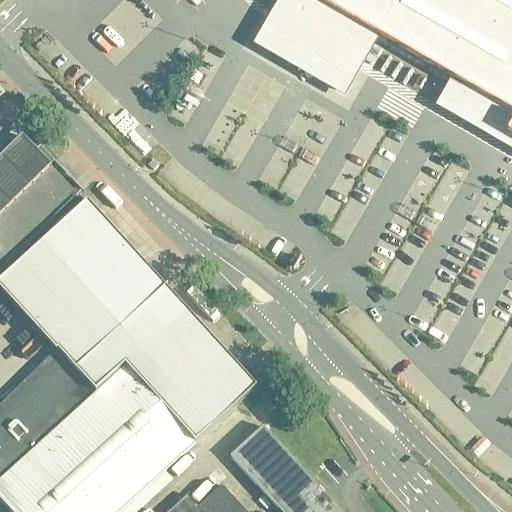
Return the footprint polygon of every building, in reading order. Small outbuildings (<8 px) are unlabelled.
[(511,0),(308,0),(301,16),(346,43),(356,25),(461,86),(451,104),(511,138),(511,0)] [(15,128),(6,137),(13,143),(21,135),(15,128)] [(0,218),(54,166),(40,151),(37,155),(31,149),(33,147),(30,144),(28,146),(22,139),(0,160),(0,218)] [(0,498),(12,511),(120,511),(264,381),(87,202),(1,286),(61,347),(0,406),(0,479),(1,481),(0,481),(0,498)] [(338,511),(263,428),(262,427),(229,457),(230,458),(231,458),(278,511),(245,511),(222,486),(198,507),(202,511),(200,511),(187,497),(186,496),(168,511),(338,511)] [(256,511),(267,511),(268,511),(255,498),(248,504),(256,511)]
